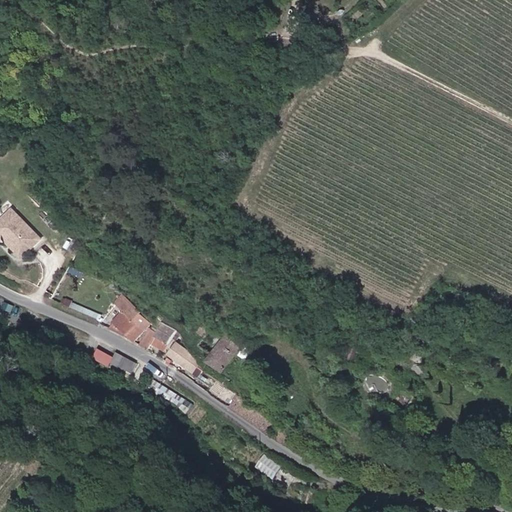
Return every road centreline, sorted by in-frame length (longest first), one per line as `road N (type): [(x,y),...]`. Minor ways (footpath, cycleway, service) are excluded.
road 1 (unclassified): [(0,287),(120,348),(294,465),(385,499),(449,511)]
road 2 (track): [(511,119),(375,53),(240,45)]
